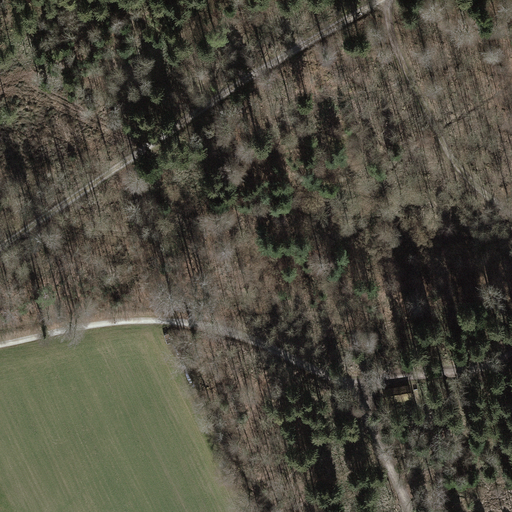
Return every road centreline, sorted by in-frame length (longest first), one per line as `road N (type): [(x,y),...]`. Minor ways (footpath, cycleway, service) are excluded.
road 1 (track): [(0,247),(375,0)]
road 2 (track): [(0,346),(100,323),(173,319),(225,327),(352,389)]
road 3 (track): [(352,389),(511,342)]
road 4 (track): [(352,389),(412,511)]
